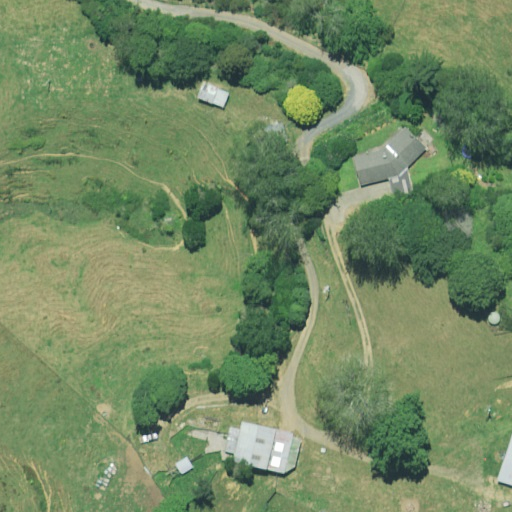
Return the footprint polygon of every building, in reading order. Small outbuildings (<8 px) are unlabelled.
[(233,93),(207,83),(201,99),(227,109),(233,93)] [(418,140),(406,128),(386,149),(356,156),(363,187),(386,180),(399,202),(420,191),(407,168),(428,151),(433,156),(444,146),(430,130),(418,140)] [(246,423),(245,430),(234,428),(228,452),(239,455),(237,463),(287,475),(295,470),(297,464),(307,467),(309,459),(298,456),(303,437),(246,423)] [(511,443),(500,481),(511,485),(511,443)] [(196,468),(191,458),(168,471),(174,481),(196,468)]
